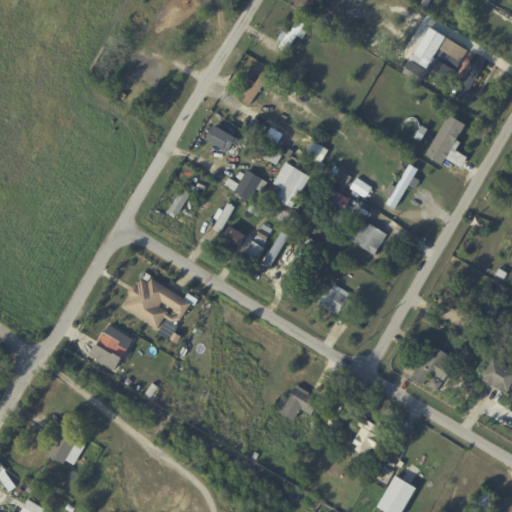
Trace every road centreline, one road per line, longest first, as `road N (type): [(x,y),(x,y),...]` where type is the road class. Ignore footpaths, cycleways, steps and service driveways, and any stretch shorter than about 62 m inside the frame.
road 1 (residential): [(116,232),(511,467)]
road 2 (residential): [(35,354),(257,0)]
road 3 (residential): [(367,376),(511,132)]
